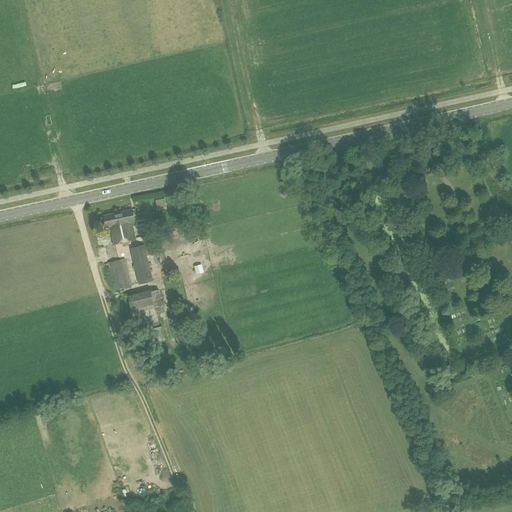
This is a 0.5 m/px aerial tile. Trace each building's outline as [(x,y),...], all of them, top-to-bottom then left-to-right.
[(164,199),(156,200),(157,210),(166,209),(164,199)] [(111,225),(115,243),(134,239),(131,226),(136,225),(132,209),(104,215),(104,217),(103,219),(103,222),(106,223),(106,227),(111,225)] [(151,243),(147,244),(130,248),(139,284),(154,281),(147,256),(153,254),(151,244),(151,243)] [(108,263),(115,290),(132,285),(128,270),(125,258),(121,259),(108,263)] [(201,265),(194,267),(196,275),(203,273),(201,265)] [(151,291),(152,293),(128,299),(136,331),(159,324),(157,313),(164,311),(159,290),(159,289),(151,291)] [(187,343),(185,337),(178,312),(169,315),(176,339),(178,346),(187,343)] [(148,343),(165,339),(162,326),(145,330),(148,343)] [(192,335),(185,337),(187,343),(194,341),(192,335)]
